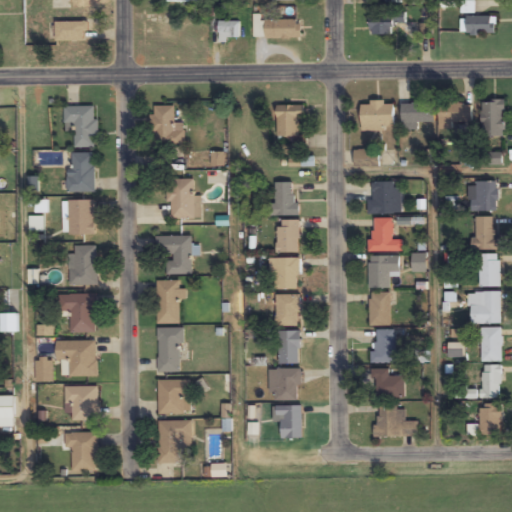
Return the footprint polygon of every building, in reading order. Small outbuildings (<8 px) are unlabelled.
[(406,15),(370,15),(370,36),(393,36),(393,24),(406,24),(406,15)] [(462,36),(496,36),(496,18),(462,18),(462,36)] [(254,40),(301,40),(301,20),(254,20),(254,40)] [(56,22),(56,43),(87,43),(87,22),(56,22)] [(240,23),(218,23),(218,41),(240,41),(240,23)] [(482,136),(505,136),(505,101),(482,101),(482,136)] [(361,131),(396,131),(396,102),(361,102),(361,131)] [(402,104),(402,129),(419,129),(419,123),(435,123),(435,104),(402,104)] [(454,129),(454,122),(473,122),(473,104),(440,104),(440,129),(454,129)] [(300,117),(304,117),(304,105),(277,105),(277,138),(300,138),(300,117)] [(97,106),(65,106),(65,124),(75,124),(75,147),(96,148),(97,106)] [(185,123),(175,123),(175,106),(153,106),(153,147),(185,147),(185,123)] [(380,150),(354,150),(354,167),(380,167),(380,150)] [(502,163),(501,153),(487,155),(488,165),(502,163)] [(70,191),(95,191),(95,154),(70,154),(70,191)] [(169,179),(169,218),(202,218),(202,195),(195,195),(195,179),(169,179)] [(276,204),(270,204),(270,216),(300,216),(300,204),(294,204),(294,183),(276,182),(276,204)] [(401,214),(401,182),(373,182),(373,201),(368,201),(368,214),(401,214)] [(472,213),(500,213),(500,182),(472,182),(472,213)] [(95,200),(68,200),(68,235),(95,235),(95,200)] [(369,252),(402,251),(402,240),(393,240),(393,218),(374,219),(374,240),(368,240),(369,252)] [(496,250),(496,218),(474,218),(474,250),(496,250)] [(300,252),(300,220),(278,220),(278,252),(300,252)] [(193,274),(192,236),(156,237),(156,254),(169,253),(169,275),(193,274)] [(97,285),(97,246),(75,246),(75,256),(70,256),(70,285),(97,285)] [(412,254),(412,273),(427,273),(427,254),(412,254)] [(479,287),(501,287),(501,254),(479,254),(479,287)] [(391,288),(392,275),(400,275),(400,257),(369,257),(369,288),(391,288)] [(299,289),(298,258),(270,258),(271,289),(299,289)] [(180,281),(157,281),(157,324),(180,324),(180,281)] [(501,292),(473,292),(473,324),(501,324),(501,292)] [(370,326),(391,326),(391,293),(370,293),(370,326)] [(276,327),(300,327),(300,294),(276,295),(276,327)] [(96,332),(96,295),(59,295),(59,311),(71,311),(71,332),(96,332)] [(2,313),(2,332),(18,332),(18,313),(2,313)] [(183,372),(183,328),(158,328),(158,372),(183,372)] [(502,362),(502,328),(481,328),(482,362),(502,362)] [(397,330),(375,330),(375,363),(397,363),(397,330)] [(279,363),(300,363),(300,331),(279,331),(279,363)] [(56,341),(56,361),(67,361),(67,377),(97,377),(97,341),(56,341)] [(501,398),(501,366),(482,366),(482,398),(501,398)] [(301,368),(276,368),(276,400),(301,400),(301,368)] [(389,370),(374,370),(374,398),(405,398),(405,377),(389,377),(389,370)] [(191,414),(191,380),(158,380),(158,414),(191,414)] [(98,421),(98,387),(71,387),(71,421),(98,421)] [(397,404),(377,405),(377,438),(419,437),(418,421),(406,421),(405,411),(397,411),(397,404)] [(501,436),(501,405),(480,405),(480,436),(501,436)] [(303,438),(303,406),(274,406),(274,422),(281,422),(281,438),(303,438)] [(193,421),(159,421),(158,464),(180,464),(181,444),(193,444),(193,421)] [(73,448),(73,473),(97,473),(97,433),(65,433),(65,448),(73,448)]
